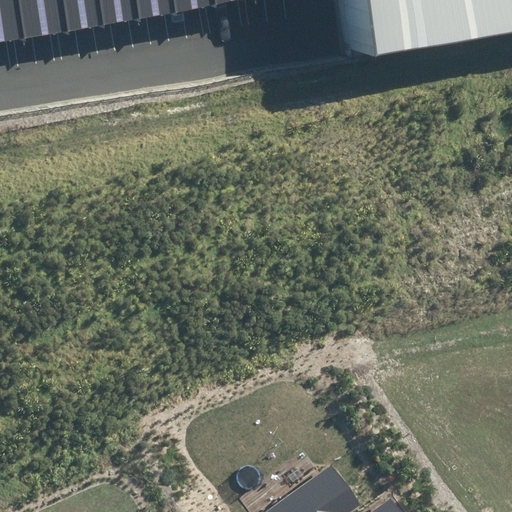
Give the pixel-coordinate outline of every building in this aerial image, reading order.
[(0,0),(0,30),(20,27),(15,0),(0,0)] [(59,20),(55,0),(15,0),(20,27),(39,24),(59,20)] [(91,15),(88,0),(55,0),(59,20),(75,18),(91,15)] [(128,9),(126,0),(88,0),(91,15),(109,12),(128,9)] [(164,3),(163,0),(126,0),(128,9),(146,6),(164,3)] [(511,0),(341,0),(349,45),(511,18),(511,0)] [(401,511),(391,497),(370,511),(348,511),(360,504),(332,466),(266,511),(401,511)]
